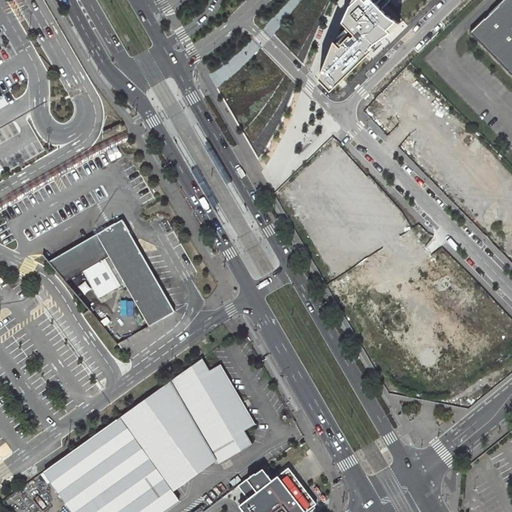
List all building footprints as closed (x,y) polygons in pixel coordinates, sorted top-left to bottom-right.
[(386,9),(368,0),(357,0),(321,80),(339,96),(407,26),(386,9)] [(393,0),(368,0),(386,9),(393,0)] [(511,0),(505,0),(472,33),(511,74),(511,0)] [(303,188),(332,161),(321,149),(292,176),(303,188)] [(109,256),(150,326),(175,311),(122,219),(48,262),(64,281),(109,256)] [(202,358),(44,471),(72,511),(162,511),(179,500),(173,492),(216,461),(251,441),(243,430),(254,424),(220,364),(209,370),(202,358)] [(254,472),(237,485),(247,498),(238,505),(243,511),(304,511),(315,504),(287,467),(271,480),(262,468),(255,473),(254,472)]
